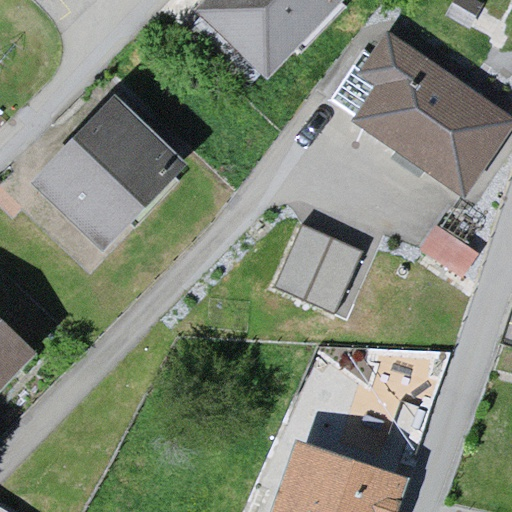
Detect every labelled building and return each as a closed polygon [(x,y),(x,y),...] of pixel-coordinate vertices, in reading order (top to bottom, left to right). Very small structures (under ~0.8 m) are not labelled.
[(205,0),(195,11),(273,84),(352,0),(205,0)] [(383,29),(333,96),(455,183),(504,115),(383,29)] [(114,93),(38,178),(115,247),(191,161),(114,93)] [(350,318),(374,250),(308,227),(284,294),(350,318)] [(0,319),(0,391),(36,353),(0,319)] [(357,428),(419,437),(427,378),(366,369),(357,428)] [(393,511),(408,475),(289,431),(259,511),(393,511)] [(17,511),(0,502),(0,511),(17,511)]
